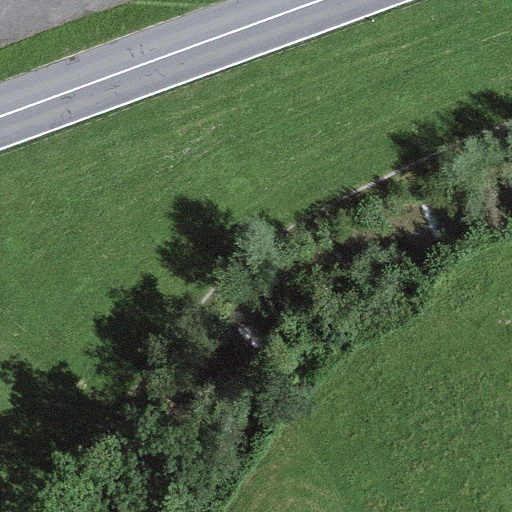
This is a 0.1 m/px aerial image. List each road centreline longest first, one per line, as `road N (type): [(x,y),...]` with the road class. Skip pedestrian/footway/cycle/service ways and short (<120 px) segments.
road 1 (unknown): [(55,511),(175,333),(256,246),(457,142),(511,123)]
road 2 (primary): [(315,0),(0,116)]
